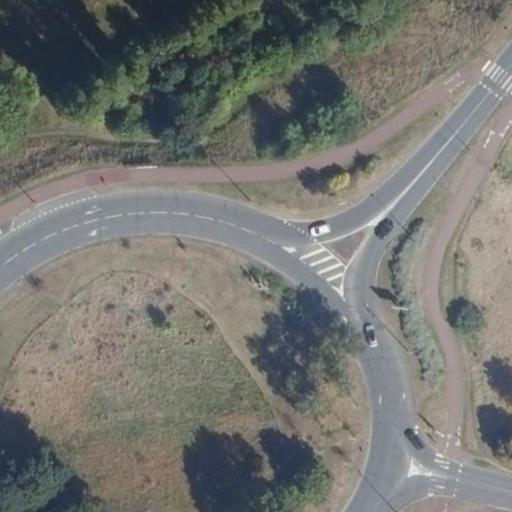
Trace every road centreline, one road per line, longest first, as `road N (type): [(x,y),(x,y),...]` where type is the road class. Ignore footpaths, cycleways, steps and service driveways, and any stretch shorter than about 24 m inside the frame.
road 1 (secondary): [(261,236),(190,213),(130,212),(51,233),(0,263)]
road 2 (secondary): [(511,63),(397,199)]
road 3 (secondary): [(397,199),(332,233),(261,236)]
road 4 (secondary): [(362,324),(357,265),(397,199)]
road 5 (secondary): [(362,324),(296,258),(261,236)]
